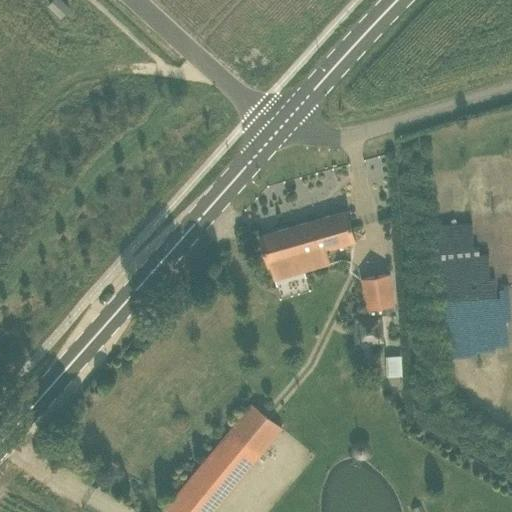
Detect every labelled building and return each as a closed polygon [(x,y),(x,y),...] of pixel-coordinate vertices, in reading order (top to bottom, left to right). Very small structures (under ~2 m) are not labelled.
[(70,7),(61,0),(52,0),(50,3),(63,15),(70,7)] [(356,241),(350,221),(347,210),(259,235),(268,267),(299,258),(303,271),(332,263),(328,249),(356,241)] [(395,304),(391,274),(360,278),(365,309),(369,308),(370,316),(396,314),(395,304)] [(381,318),(359,318),(360,335),(382,334),(381,318)] [(386,373),(402,372),(401,353),(386,354),(386,373)] [(164,507),(169,511),(213,511),(284,427),(254,402),(231,430),(230,429),(164,507)]
